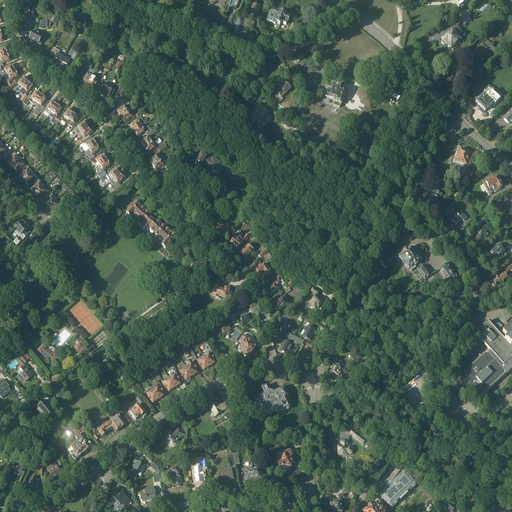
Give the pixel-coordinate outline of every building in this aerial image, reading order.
[(25,23),(32,22),(30,8),(22,9),(23,14),(23,13),(24,18),(24,19),(25,23)] [(470,18),(469,16),(471,15),(466,10),(465,12),(464,11),(456,17),(463,24),(470,18)] [(268,15),(269,16),(267,21),(270,23),(275,25),(274,27),(278,29),(281,23),(286,26),(287,23),(289,19),(284,17),(285,16),(284,16),(285,15),(284,13),(282,12),(281,13),(280,14),(275,12),(275,13),(271,11),(270,11),(268,15)] [(234,26),(237,17),(231,15),(228,24),(234,26)] [(249,21),(242,18),(241,20),(237,19),(229,43),(234,45),(235,42),(240,44),(240,45),(244,46),(245,45),(250,47),(253,38),(244,35),(247,27),(252,29),(253,26),(248,24),(249,21)] [(452,30),(441,40),(442,41),(441,42),(444,45),(445,44),(446,45),(447,45),(451,49),(451,48),(453,51),(457,47),(455,45),(456,44),(457,44),(460,42),(459,41),(461,40),(466,35),(459,28),(457,30),(455,28),(453,31),(452,30)] [(41,46),(43,42),(40,41),(43,37),(39,35),(39,34),(38,33),(38,32),(35,30),(34,32),(33,32),(29,40),(33,42),(35,43),(39,45),(39,44),(41,46)] [(487,41),(474,53),(477,57),(479,56),(482,60),(487,56),(488,57),(490,54),(492,52),(495,50),(491,46),(487,41)] [(53,64),(59,67),(65,56),(58,52),(59,51),(56,49),(54,54),(56,55),(54,60),(55,60),(53,64)] [(300,60),(304,56),(298,51),(294,55),(295,55),(293,57),(298,62),(300,60)] [(65,56),(59,67),(64,70),(66,66),(67,66),(70,61),(73,63),(77,54),(75,53),(71,59),(65,56)] [(8,55),(7,55),(0,57),(0,61),(2,64),(10,61),(9,58),(9,57),(8,56),(8,55)] [(88,85),(89,85),(95,73),(96,72),(91,69),(92,67),(92,66),(93,65),(89,63),(85,71),(88,72),(87,74),(86,75),(85,74),(82,81),(83,81),(83,82),(85,83),(86,84),(87,85),(88,85)] [(2,74),(4,78),(8,76),(15,71),(15,70),(14,68),(13,68),(12,65),(4,70),(5,70),(3,71),(4,73),(2,74)] [(8,76),(4,78),(6,80),(7,79),(9,81),(10,80),(11,81),(18,77),(17,74),(17,73),(16,72),(15,71),(8,76)] [(96,73),(95,73),(89,85),(89,86),(91,87),(92,87),(94,88),(100,78),(98,77),(99,75),(98,74),(96,73)] [(23,88),(29,82),(28,81),(27,79),(26,79),(24,77),(17,84),(16,86),(19,88),(20,86),(23,88)] [(281,98),(290,90),(285,84),(282,80),(274,87),(278,91),(276,93),(281,98)] [(9,87),(4,91),(6,93),(15,86),(16,86),(17,84),(15,82),(12,85),(9,87)] [(29,82),(23,88),(28,93),(34,86),(32,84),(31,84),(30,82),(29,82)] [(104,98),(111,84),(108,83),(107,85),(104,83),(98,95),(97,97),(100,99),(101,97),(104,98)] [(327,93),(325,97),(335,101),(334,102),(333,106),(339,108),(341,105),(346,93),(341,91),(342,90),(341,88),(338,87),(339,84),(337,83),(335,88),(331,87),(328,86),(326,91),(328,91),(327,93)] [(114,86),(111,84),(104,98),(106,99),(106,100),(108,101),(109,101),(114,92),(115,89),(112,88),(114,86)] [(482,96),(475,103),(479,106),(477,108),(479,109),(479,111),(481,114),(483,113),(484,112),(492,105),(491,105),(493,102),(495,104),(495,105),(501,98),(489,86),(484,91),(489,96),(489,97),(488,96),(486,99),(483,96),(482,96)] [(34,105),(41,95),(40,95),(40,94),(38,93),(37,93),(35,92),(29,101),(34,105)] [(401,100),(402,98),(398,95),(398,96),(393,93),(393,94),(392,94),(389,99),(397,105),(401,100)] [(41,95),(34,105),(37,107),(35,111),(36,112),(34,115),(38,117),(44,107),(42,106),(46,99),(44,97),(43,96),(42,95),(41,95)] [(50,115),(50,116),(56,107),(57,106),(56,105),(56,104),(54,104),(53,103),(51,102),(45,112),(50,115)] [(121,117),(132,110),(128,105),(125,107),(118,112),(119,114),(119,115),(120,116),(121,117)] [(260,105),(256,110),(255,111),(255,110),(249,116),(258,125),(264,119),(262,117),(267,112),(260,105)] [(50,123),(52,124),(56,117),(57,117),(62,109),(60,108),(59,107),(58,106),(57,106),(56,107),(50,116),(50,115),(49,117),(53,119),(50,123)] [(63,119),(62,121),(67,124),(70,120),(69,120),(74,113),(73,112),(72,111),(71,111),(69,109),(66,114),(65,113),(62,118),(63,119)] [(132,110),(121,117),(121,118),(122,120),(123,120),(125,123),(132,118),(131,116),(134,114),(132,110)] [(67,124),(72,127),(75,124),(80,116),(77,115),(77,114),(76,113),(75,113),(74,113),(69,120),(70,120),(67,124)] [(134,131),(144,125),(145,124),(140,116),(136,118),(138,121),(130,126),(132,128),(132,129),(133,131),(134,131)] [(78,135),(88,128),(88,127),(88,126),(87,125),(86,124),(85,122),(75,129),(76,131),(75,131),(78,135)] [(8,129),(2,123),(0,124),(6,132),(8,129)] [(144,125),(134,131),(134,132),(134,133),(135,134),(136,135),(138,137),(144,132),(146,135),(152,131),(151,128),(147,130),(145,129),(147,128),(144,125)] [(89,128),(88,128),(78,135),(80,139),(82,137),(83,139),(79,142),(76,144),(78,146),(79,145),(83,142),(90,138),(89,135),(92,133),(91,131),(90,130),(90,128),(89,128)] [(144,147),(145,147),(154,141),(150,136),(156,132),(155,129),(152,131),(146,135),(148,137),(141,142),(143,144),(143,145),(144,147)] [(267,139),(264,136),(263,138),(260,136),(256,140),(262,145),(267,139)] [(85,144),(89,150),(96,145),(96,144),(95,142),(94,142),(93,139),(85,144)] [(155,148),(157,151),(162,147),(166,145),(164,142),(162,143),(157,146),(154,141),(145,147),(145,148),(145,149),(146,150),(147,151),(148,153),(155,148)] [(52,146),(49,142),(44,147),(47,151),(52,146)] [(96,145),(89,150),(85,153),(90,160),(90,161),(94,157),(93,155),(100,151),(98,148),(98,147),(97,146),(96,145)] [(158,154),(159,153),(167,148),(166,145),(162,147),(157,151),(156,152),(158,154)] [(4,146),(0,149),(0,157),(4,154),(6,157),(11,153),(4,146)] [(471,166),(474,158),(471,156),(471,155),(459,150),(456,158),(455,158),(455,160),(455,161),(455,162),(467,166),(468,164),(471,166)] [(10,169),(11,169),(19,162),(21,160),(14,153),(10,157),(12,160),(8,164),(9,166),(9,167),(10,168),(10,169)] [(153,165),(162,159),(159,153),(158,154),(149,160),(151,162),(151,163),(152,165),(153,165)] [(215,171),(220,162),(213,157),(211,159),(202,154),(196,163),(201,166),(203,163),(215,171)] [(98,163),(100,166),(107,160),(106,160),(106,159),(105,158),(104,157),(103,155),(96,160),(94,157),(90,161),(90,160),(89,161),(91,163),(92,162),(93,164),(95,164),(98,163)] [(162,159),(153,165),(153,166),(153,167),(154,168),(155,169),(156,171),(163,166),(166,164),(165,163),(162,159)] [(107,161),(107,160),(100,166),(97,167),(100,171),(101,172),(98,175),(98,176),(99,178),(105,173),(104,171),(111,166),(109,164),(109,163),(108,161),(107,161)] [(21,169),(22,171),(27,167),(25,164),(23,166),(19,162),(11,169),(11,170),(12,170),(12,171),(13,171),(14,171),(16,173),(21,169)] [(22,182),(23,183),(31,175),(33,173),(34,173),(30,169),(29,169),(27,167),(22,171),(24,173),(20,177),(21,179),(21,180),(22,181),(22,182)] [(114,179),(121,173),(120,173),(120,172),(119,171),(118,171),(117,169),(110,174),(107,176),(106,177),(107,178),(110,182),(114,179)] [(33,182),(34,184),(39,180),(33,173),(31,175),(23,183),(24,184),(25,184),(26,184),(28,186),(33,182)] [(121,174),(121,173),(114,179),(110,182),(114,187),(112,189),(114,192),(120,187),(118,184),(125,179),(123,177),(123,176),(122,174),(121,174)] [(501,186),(502,186),(500,182),(499,182),(497,177),(495,178),(494,177),(493,178),(492,177),(488,179),(488,180),(487,181),(487,182),(485,183),(486,184),(483,185),(484,185),(480,187),(483,193),(487,191),(489,196),(491,194),(494,192),(495,193),(498,191),(498,189),(502,187),(501,186)] [(34,196),(35,196),(43,188),(41,185),(43,184),(39,180),(34,184),(36,186),(32,191),(34,192),(33,193),(34,194),(34,195),(34,196)] [(45,196),(46,198),(51,194),(49,191),(47,193),(43,188),(35,196),(35,197),(36,197),(37,198),(38,198),(40,200),(45,196)] [(425,194),(421,198),(430,207),(442,195),(436,190),(429,197),(425,194)] [(46,209),(47,209),(56,202),(53,199),(55,197),(51,194),(46,198),(48,200),(44,204),(46,206),(46,207),(46,208),(46,209)] [(500,208),(509,200),(506,197),(498,206),(500,208)] [(56,202),(47,209),(47,210),(48,210),(48,211),(49,211),(50,211),(52,213),(57,209),(59,211),(63,207),(61,204),(59,206),(56,202)] [(150,229),(151,230),(151,231),(151,232),(152,232),(152,233),(153,233),(154,232),(155,234),(155,235),(156,236),(156,237),(157,237),(158,237),(159,237),(164,241),(161,244),(166,249),(169,246),(171,247),(173,247),(175,246),(174,243),(172,242),(176,237),(173,234),(172,234),(167,229),(166,230),(157,222),(159,220),(157,218),(157,217),(155,215),(154,215),(151,213),(149,215),(139,206),(140,206),(136,202),(126,213),(132,218),(134,215),(139,220),(138,221),(138,224),(146,230),(149,230),(150,229)] [(216,223),(222,216),(217,211),(211,219),(216,223)] [(464,221),(467,218),(461,212),(458,216),(455,213),(450,218),(446,214),(442,218),(448,224),(448,223),(453,228),(461,219),(464,221)] [(221,221),(213,231),(218,235),(218,236),(220,237),(221,237),(223,239),(225,237),(226,237),(232,230),(221,221)] [(401,221),(396,225),(402,234),(407,230),(401,221)] [(28,236),(25,232),(27,230),(21,223),(14,230),(20,236),(14,241),(17,245),(28,236)] [(479,228),(476,232),(481,237),(482,236),(484,238),(487,235),(485,233),(487,230),(483,226),(481,229),(479,228)] [(501,241),(507,236),(503,233),(498,237),(501,241)] [(230,245),(229,245),(232,248),(233,247),(234,246),(237,249),(242,244),(243,242),(240,240),(241,238),(242,237),(238,234),(237,235),(236,237),(235,235),(232,239),(233,240),(231,243),(230,245)] [(249,257),(251,254),(254,250),(248,245),(245,248),(239,254),(246,260),(248,262),(251,259),(249,257)] [(289,256),(288,257),(303,260),(305,250),(276,245),(275,251),(288,253),(287,256),(289,256)] [(500,245),(491,252),(495,259),(504,252),(502,249),(503,248),(500,245)] [(410,269),(412,272),(416,268),(417,269),(416,270),(425,280),(431,276),(423,265),(422,266),(421,265),(422,264),(420,261),(417,256),(416,257),(415,256),(416,256),(414,254),(413,254),(413,253),(414,253),(411,248),(407,251),(405,250),(403,252),(402,250),(398,254),(400,256),(399,257),(402,261),(402,262),(405,266),(408,270),(410,269)] [(261,259),(268,252),(265,249),(258,256),(261,259)] [(274,261),(269,254),(266,256),(263,258),(266,262),(269,260),(270,263),(274,261)] [(205,270),(208,265),(206,263),(207,262),(203,259),(202,260),(199,258),(195,263),(194,266),(196,268),(195,270),(199,273),(200,271),(201,270),(203,272),(205,270)] [(264,264),(256,271),(255,271),(258,275),(263,272),(264,272),(268,276),(272,273),(264,264)] [(459,281),(446,264),(439,269),(444,276),(446,279),(447,279),(452,286),(459,281)] [(508,273),(505,275),(504,274),(499,278),(498,276),(495,278),(496,279),(496,280),(495,280),(494,280),(494,281),(493,282),(493,283),(492,283),(492,284),(493,286),(494,286),(495,285),(496,286),(499,284),(500,285),(501,285),(503,284),(503,283),(502,282),(503,281),(507,278),(508,278),(510,277),(510,276),(508,273)] [(278,289),(280,288),(278,286),(279,285),(277,283),(268,289),(269,291),(271,294),(271,293),(271,294),(278,289)] [(224,290),(222,289),(213,286),(210,295),(216,296),(216,295),(228,299),(229,295),(231,295),(232,290),(230,289),(225,288),(224,290)] [(314,294),(317,296),(320,292),(317,291),(318,289),(314,287),(312,290),(311,292),(314,294)] [(313,296),(314,296),(310,304),(312,305),(311,307),(315,310),(316,307),(319,309),(319,308),(320,308),(321,307),(321,305),(321,304),(322,304),(323,303),(323,302),(323,301),(318,298),(318,297),(317,296),(314,294),(313,296)] [(286,304),(288,303),(285,297),(282,299),(274,304),(276,307),(275,308),(277,310),(278,310),(286,305),(286,304)] [(247,322),(250,320),(248,314),(243,316),(240,317),(242,323),(243,324),(247,323),(247,322)] [(287,333),(291,324),(282,319),(278,327),(284,330),(283,331),(287,333)] [(487,322),(486,323),(474,334),(491,352),(489,354),(487,352),(457,379),(477,401),(511,368),(511,324),(504,332),(500,336),(487,322)] [(220,328),(221,329),(224,333),(224,334),(230,329),(226,324),(221,328),(220,328)] [(307,327),(302,337),(310,341),(313,335),(314,335),(316,332),(311,330),(313,327),(309,325),(307,328),(307,327)] [(238,351),(241,353),(243,353),(244,353),(244,355),(246,356),(247,356),(248,356),(249,354),(250,355),(250,354),(252,354),(253,352),(253,351),(256,347),(253,345),(254,342),(251,340),(250,341),(249,340),(248,341),(246,339),(247,337),(244,335),(239,341),(243,343),(238,349),(238,351)] [(202,355),(203,356),(209,366),(210,366),(211,366),(213,365),(213,364),(216,362),(214,360),(212,356),(212,357),(210,354),(210,353),(210,352),(209,351),(210,350),(209,349),(210,348),(204,340),(202,341),(209,352),(206,354),(205,353),(202,355)] [(287,355),(292,345),(284,341),(282,345),(283,345),(280,351),(287,355)] [(80,343),(74,348),(77,353),(84,348),(80,343)] [(53,364),(58,357),(55,355),(46,347),(47,347),(44,344),(38,351),(41,354),(41,353),(43,355),(40,358),(45,363),(48,359),(50,361),(53,364)] [(185,347),(191,356),(194,361),(197,359),(188,345),(185,347)] [(185,347),(182,349),(185,354),(187,358),(191,356),(185,347)] [(307,364),(311,356),(305,353),(305,352),(302,350),(298,359),(307,364)] [(17,372),(20,376),(18,377),(22,382),(25,379),(26,382),(33,376),(28,369),(29,369),(26,365),(25,363),(28,361),(24,357),(22,354),(19,357),(22,361),(20,363),(23,367),(17,372)] [(209,366),(203,356),(200,358),(199,358),(197,360),(198,362),(200,364),(199,365),(202,368),(204,370),(207,368),(208,369),(209,368),(209,367),(209,366)] [(338,364),(336,363),(335,365),(333,364),(331,367),(333,368),(331,372),(335,374),(335,375),(335,376),(336,377),(338,376),(339,376),(342,372),(343,373),(345,370),(343,369),(345,368),(341,365),(342,362),(340,361),(338,364)] [(189,364),(185,366),(192,377),(192,376),(193,377),(195,376),(195,375),(198,373),(196,370),(197,370),(195,367),(194,367),(192,364),(192,365),(191,362),(188,364),(189,364)] [(191,377),(192,377),(185,366),(182,369),(182,368),(179,370),(181,372),(180,372),(182,375),(184,378),(186,380),(189,378),(190,379),(191,378),(191,377)] [(4,370),(0,373),(5,378),(8,375),(4,370)] [(171,375),(168,377),(175,388),(175,387),(176,388),(178,387),(178,386),(181,384),(179,381),(180,381),(178,378),(177,378),(176,376),(177,375),(175,371),(171,374),(171,375)] [(174,388),(175,388),(168,377),(162,381),(164,383),(163,383),(165,386),(167,389),(169,392),(172,390),(173,390),(174,389),(174,388)] [(0,396),(2,399),(11,391),(8,388),(10,387),(6,382),(3,379),(0,382),(0,396)] [(137,383),(134,386),(140,393),(142,391),(139,388),(140,387),(137,383)] [(151,389),(152,390),(158,400),(159,399),(160,400),(161,399),(161,398),(164,396),(163,393),(161,390),(159,387),(159,388),(157,385),(155,387),(154,386),(151,388),(151,389)] [(262,387),(264,392),(265,396),(261,398),(263,403),(267,413),(273,410),(276,412),(288,407),(285,400),(287,397),(283,388),(274,392),(268,389),(267,385),(262,387)] [(158,400),(152,390),(151,389),(146,393),(147,395),(149,398),(148,398),(150,401),(151,401),(152,403),(155,401),(156,402),(158,401),(158,400)] [(46,399),(37,407),(41,411),(39,413),(45,420),(54,413),(48,406),(50,404),(46,399)] [(230,408),(231,408),(227,401),(218,406),(217,404),(210,407),(213,412),(212,412),(215,417),(222,414),(222,416),(224,416),(226,415),(226,414),(228,413),(231,412),(231,410),(230,408)] [(122,412),(126,409),(120,402),(116,405),(122,412)] [(143,418),(147,415),(145,413),(139,405),(135,408),(136,409),(135,410),(133,407),(129,411),(131,413),(130,413),(136,420),(141,416),(142,416),(143,418)] [(111,421),(104,427),(102,428),(100,426),(96,428),(98,431),(102,437),(113,428),(116,432),(126,425),(123,422),(123,421),(123,420),(121,419),(118,415),(113,419),(112,419),(110,420),(111,421)] [(5,442),(20,430),(15,424),(1,436),(5,442)] [(84,428),(80,424),(72,430),(76,435),(84,428)] [(185,425),(180,428),(179,427),(171,432),(169,430),(164,434),(168,440),(169,439),(172,444),(176,441),(177,441),(178,440),(184,435),(184,434),(186,433),(187,428),(185,425)] [(366,440),(353,430),(350,433),(354,436),(353,437),(362,444),(366,440)] [(85,452),(93,445),(88,440),(86,442),(79,434),(78,435),(76,437),(78,440),(70,447),(68,449),(68,451),(68,452),(70,452),(73,455),(72,456),(75,460),(83,454),(84,454),(85,453),(85,452)] [(353,450),(352,449),(352,447),(348,447),(348,442),(341,442),(341,445),(338,445),(338,456),(342,456),(342,454),(348,454),(350,455),(352,455),(353,454),(353,450)] [(287,470),(292,468),(291,465),(289,458),(291,457),(290,452),(279,455),(277,449),(273,451),(273,453),(274,453),(277,464),(278,463),(279,468),(284,467),(284,469),(286,468),(287,470)] [(57,462),(56,463),(52,464),(52,465),(47,468),(53,479),(61,475),(57,468),(63,465),(60,459),(57,461),(57,462)] [(197,469),(192,469),(193,483),(200,482),(199,469),(206,468),(205,460),(196,461),(197,469)] [(144,467),(145,465),(137,461),(136,465),(133,464),(129,471),(130,472),(128,476),(133,479),(137,471),(142,473),(145,467),(144,467)] [(158,467),(153,463),(150,467),(156,473),(159,472),(158,467)] [(21,466),(19,468),(16,467),(14,473),(15,474),(18,475),(14,483),(19,486),(24,474),(21,473),(24,467),(21,466)] [(259,466),(252,467),(254,479),(255,479),(255,480),(257,480),(257,479),(262,478),(261,468),(259,468),(259,466)] [(171,468),(171,471),(165,472),(166,479),(173,478),(174,485),(176,485),(176,487),(177,487),(179,487),(180,486),(180,484),(182,484),(180,471),(176,472),(176,467),(171,468)] [(246,480),(250,480),(251,480),(253,480),(253,479),(254,479),(252,467),(244,468),(245,470),(244,470),(246,480)] [(223,482),(234,480),(231,469),(226,470),(225,469),(223,470),(222,471),(217,472),(219,480),(223,479),(223,482)] [(414,484),(415,484),(411,479),(411,478),(411,477),(410,477),(409,477),(404,472),(404,473),(403,473),(404,474),(402,476),(401,475),(394,482),(395,483),(390,487),(389,486),(382,493),(383,494),(381,496),(380,495),(380,496),(390,507),(391,507),(390,506),(395,501),(396,502),(399,499),(398,498),(405,491),(406,492),(409,489),(408,489),(413,484),(414,485),(415,484),(414,484)] [(31,478),(30,487),(39,488),(39,483),(40,484),(44,483),(44,477),(41,477),(41,479),(35,479),(35,477),(34,476),(32,476),(31,477),(31,478)] [(155,492),(155,491),(154,487),(144,491),(145,494),(142,495),(142,496),(143,500),(144,502),(156,498),(154,493),(155,493),(155,492)] [(119,499),(117,500),(115,498),(117,501),(113,505),(117,509),(116,510),(117,511),(120,511),(124,509),(126,511),(129,508),(127,505),(130,502),(122,493),(118,497),(119,499)] [(341,498),(344,498),(344,495),(338,495),(339,501),(334,502),(334,505),(332,505),(333,510),(334,510),(334,511),(341,511),(341,505),(342,505),(341,498)] [(368,508),(364,511),(384,511),(382,509),(380,509),(378,507),(383,503),(378,499),(375,502),(372,505),(371,505),(370,504),(368,507),(368,508)] [(451,511),(455,507),(447,500),(443,505),(451,511)]
